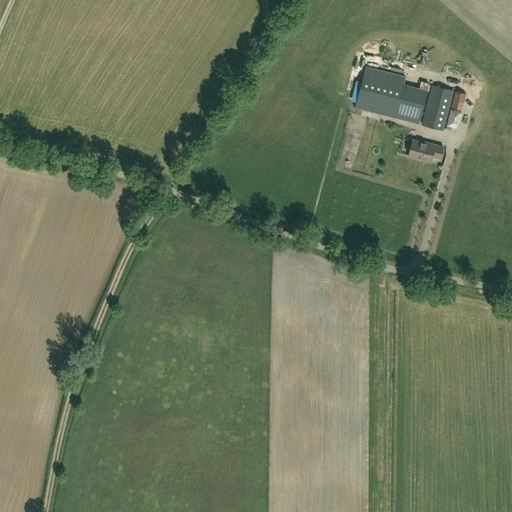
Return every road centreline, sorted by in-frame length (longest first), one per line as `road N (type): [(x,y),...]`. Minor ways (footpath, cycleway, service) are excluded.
road 1 (unclassified): [(511,285),(336,247),(138,179),(0,146)]
road 2 (track): [(170,190),(127,255),(73,387),(45,511)]
